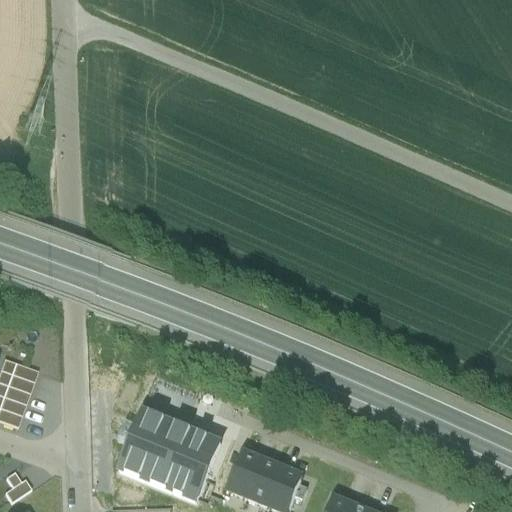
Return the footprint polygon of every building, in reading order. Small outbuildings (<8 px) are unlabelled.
[(4,369),(0,380),(0,432),(19,438),(38,380),(4,369)] [(227,495),(247,503),(263,466),(242,457),(227,495)] [(263,466),(247,503),(267,511),(283,474),(263,466)] [(19,474),(1,484),(13,505),(31,495),(19,474)] [(283,474),(267,511),(268,511),(290,511),(295,501),(302,504),(307,492),(300,489),(303,482),(283,474)] [(333,503),(329,511),(352,511),(353,511),(333,503)]
